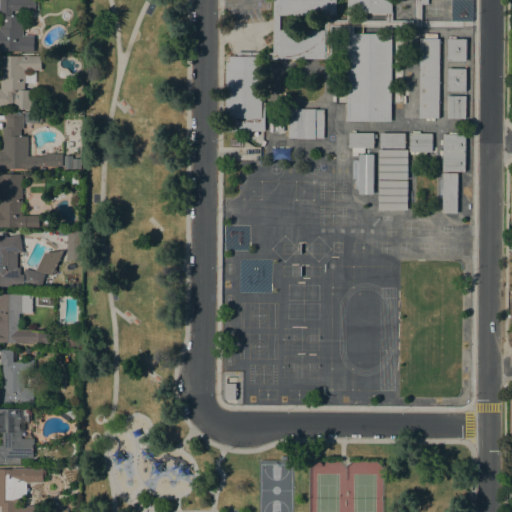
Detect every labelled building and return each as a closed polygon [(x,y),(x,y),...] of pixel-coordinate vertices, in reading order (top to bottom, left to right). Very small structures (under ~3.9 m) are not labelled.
[(34,36),(34,52),(21,52),(21,51),(0,51),(0,0),(34,0),(35,11),(12,11),(12,15),(23,15),(23,36),(34,36)] [(279,30),(278,58),(278,59),(263,59),(263,56),(251,56),(251,52),(272,51),(272,0),(278,0),(278,15),(279,15),(280,30),(279,30)] [(278,15),(278,0),(336,0),(336,16),(331,16),(324,16),(279,15),(278,15)] [(331,16),(331,20),(347,20),(347,13),(353,13),(353,20),(385,20),(385,13),(392,13),(392,11),(392,20),(414,20),(414,0),(418,0),(418,4),(422,4),(421,27),(392,27),(392,36),(391,36),(391,34),(385,34),(385,27),(353,27),(353,34),(347,34),(347,27),(331,27),(331,59),(324,59),(325,30),(324,30),(324,16),(331,16)] [(347,13),(347,0),(392,0),(392,11),(392,13),(385,13),(353,13),(347,13)] [(325,30),(324,59),(278,58),(279,30),(280,30),(324,30),(325,30)] [(391,34),(391,36),(391,122),(346,122),(347,34),(353,34),(385,34),(391,34)] [(419,38),(439,38),(438,118),(418,118),(419,38)] [(466,39),(466,61),(447,61),(448,39),(466,39)] [(251,56),(263,56),(263,59),(262,102),(265,102),(264,131),(228,131),(229,117),(225,117),(226,56),(236,56),(237,51),(251,52),(251,56)] [(0,55),(41,55),(41,70),(25,70),(25,82),(24,82),(24,90),(30,89),(30,98),(34,98),(34,109),(13,109),(13,107),(0,107),(0,55)] [(465,91),(447,91),(447,68),(466,68),(465,91)] [(465,118),(447,118),(447,95),(466,96),(465,118)] [(324,138),(315,138),(315,139),(296,139),(296,138),(288,138),(288,109),(296,109),(315,109),(324,109),(324,138)] [(28,156),(43,156),(43,153),(62,154),(62,166),(34,166),(34,169),(23,169),(23,168),(7,168),(7,169),(0,169),(0,150),(1,150),(1,141),(3,141),(3,127),(5,127),(6,114),(23,114),(23,129),(20,129),(20,136),(28,136),(28,156)] [(274,131),(274,122),(284,122),(284,131),(274,131)] [(373,133),(373,148),(348,148),(348,132),(373,133)] [(404,133),(404,141),(405,141),(405,143),(404,143),(404,148),(379,148),(379,133),(404,133)] [(432,133),(432,152),(409,152),(409,133),(432,133)] [(465,134),(465,172),(442,171),(442,134),(465,134)] [(407,150),(407,179),(378,179),(378,150),(407,150)] [(358,154),(373,154),(373,194),(358,194),(358,154)] [(81,158),(81,168),(73,168),(73,158),(81,158)] [(22,215),(39,215),(39,227),(1,226),(1,228),(0,228),(0,173),(22,174),(22,215)] [(457,173),(457,213),(442,213),(442,173),(457,173)] [(407,180),(407,210),(378,210),(378,180),(407,180)] [(67,232),(81,232),(81,260),(67,260),(67,232)] [(0,235),(6,234),(6,237),(20,234),(23,252),(17,253),(17,267),(20,267),(20,274),(23,274),(25,268),(36,270),(45,252),(64,250),(55,269),(56,270),(53,275),(52,274),(52,275),(44,273),(40,290),(24,286),(0,286),(0,235)] [(151,238),(162,240),(160,252),(149,250),(151,238)] [(43,344),(43,342),(0,342),(0,294),(33,294),(33,313),(19,313),(19,329),(33,329),(33,330),(44,330),(44,333),(49,333),(49,344),(43,344)] [(80,327),(79,346),(68,346),(68,327),(80,327)] [(0,364),(0,349),(13,350),(13,362),(25,362),(26,359),(33,359),(33,373),(24,373),(24,387),(33,388),(33,405),(0,404),(0,387),(2,387),(2,364),(0,364)] [(225,383),(236,383),(236,388),(237,388),(237,390),(236,390),(236,392),(237,392),(237,395),(236,395),(236,400),(225,399),(225,383)] [(34,444),(32,444),(32,455),(30,455),(30,460),(23,460),(23,458),(9,458),(9,461),(0,461),(0,445),(3,445),(3,432),(0,432),(0,409),(21,409),(21,435),(34,436),(34,439),(34,444)] [(65,414),(65,409),(70,409),(74,410),(78,415),(73,419),(69,414),(65,414)] [(1,511),(1,506),(0,506),(0,469),(11,469),(11,468),(43,468),(43,470),(45,470),(45,476),(43,476),(43,482),(26,482),(26,503),(16,503),(16,505),(17,505),(42,506),(42,511),(1,511)]
